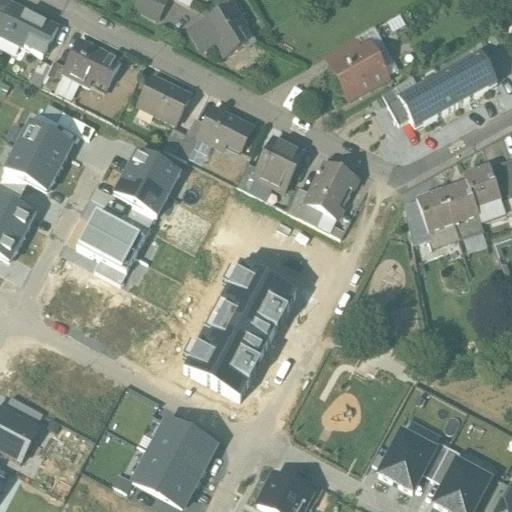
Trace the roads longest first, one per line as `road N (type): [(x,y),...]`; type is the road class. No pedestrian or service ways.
road 1 (residential): [(394,180),(37,1)]
road 2 (residential): [(257,440),(394,180)]
road 3 (residential): [(257,440),(15,314)]
road 4 (residential): [(15,314),(92,178)]
road 5 (residential): [(257,440),(390,511)]
road 6 (residential): [(511,118),(394,180)]
